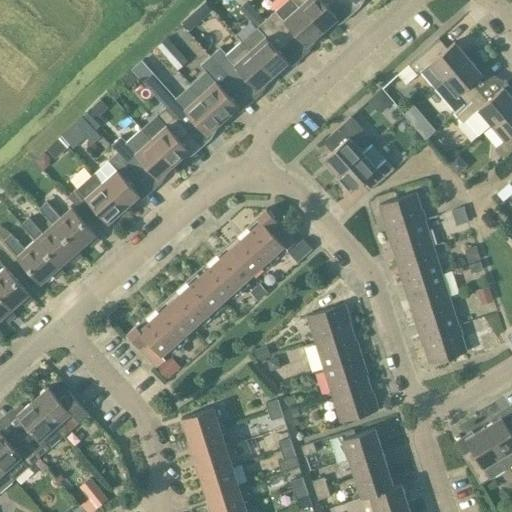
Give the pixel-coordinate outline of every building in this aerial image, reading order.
[(294,0),(286,0),(266,18),(288,43),(297,35),(306,45),(321,31),(294,0)] [(335,0),(294,0),(321,31),(337,17),(328,7),(335,0)] [(241,40),(272,75),(288,61),(279,51),(288,43),(266,18),(241,40)] [(156,44),(175,65),(182,59),(162,38),(156,44)] [(433,87),(468,57),(454,41),(447,47),(439,38),(409,64),(417,73),(419,71),(433,87)] [(211,56),(216,62),(238,87),(247,79),(256,89),(272,75),(241,40),(226,54),(221,48),(211,56)] [(454,112),(480,91),(472,82),(482,73),(468,57),(433,87),(454,112)] [(191,85),(222,119),(238,105),(229,95),(238,87),(216,62),(206,71),(191,85)] [(191,85),(166,107),(189,132),(198,124),(206,133),(222,119),(191,85)] [(479,134),(491,124),(511,107),(511,96),(503,86),(487,99),(480,91),(454,112),(462,122),(466,119),(479,134)] [(377,109),(390,100),(382,89),(369,98),(377,109)] [(412,102),(401,112),(423,138),(434,128),(412,102)] [(142,129),(150,138),(173,163),(189,149),(180,140),(189,132),(166,107),(142,129)] [(511,107),(491,124),(505,140),(495,148),(503,157),(511,150),(511,107)] [(90,143),(99,135),(80,114),(58,132),(71,146),(83,135),(90,143)] [(362,152),(351,139),(363,129),(351,115),(325,138),(325,143),(332,151),(323,158),(337,174),(362,152)] [(173,163),(150,138),(142,129),(127,142),(122,136),(112,145),(117,151),(139,176),(148,168),(157,178),(173,163)] [(372,143),(362,152),(337,174),(351,190),(361,182),(369,191),(394,168),(372,143)] [(117,151),(93,173),(123,208),(139,194),(130,184),(139,176),(117,151)] [(123,208),(93,173),(77,187),(68,195),(90,220),(99,212),(108,222),(123,208)] [(385,224),(422,212),(416,192),(379,204),(385,224)] [(53,223),(77,249),(87,240),(92,246),(100,239),(95,233),(71,206),(60,216),(47,201),(39,208),(53,223)] [(283,245),(287,249),(296,241),(266,208),(257,216),(260,220),(230,247),(139,329),(136,325),(127,333),(156,366),(165,359),(161,354),(253,272),(283,245)] [(429,232),(422,212),(385,224),(392,243),(429,232)] [(82,255),(77,249),(53,223),(43,232),(29,217),(21,224),(35,239),(59,265),(69,256),(74,262),(82,255)] [(435,251),(429,232),(392,243),(398,263),(435,251)] [(64,271),(59,265),(35,239),(25,248),(11,233),(3,240),(17,255),(41,282),(51,272),(56,278),(64,271)] [(441,271),(435,251),(398,263),(404,283),(441,271)] [(0,297),(10,309),(20,300),(25,305),(33,298),(28,293),(29,293),(5,266),(0,269),(0,297)] [(448,294),(441,271),(404,283),(411,305),(448,294)] [(454,311),(448,294),(411,305),(417,323),(454,311)] [(15,314),(10,309),(0,297),(0,318),(3,316),(8,321),(15,314)] [(315,341),(352,329),(344,303),(307,315),(315,341)] [(454,311),(417,323),(423,343),(460,331),(454,311)] [(324,368),(361,356),(352,329),(315,341),(324,368)] [(467,351),(460,331),(423,343),(430,363),(467,351)] [(332,394),(369,383),(361,356),(324,368),(332,394)] [(369,383),(332,394),(341,421),(378,409),(369,383)] [(32,400),(63,435),(88,413),(66,388),(57,396),(48,386),(32,400)] [(300,465),(278,398),(265,402),(283,458),(278,460),(282,470),(300,465)] [(16,432),(38,457),(63,435),(32,400),(16,414),(25,424),(16,432)] [(188,437),(220,427),(213,406),(181,417),(188,437)] [(302,417),(298,406),(289,409),(293,420),(302,417)] [(502,416),(484,427),(508,467),(511,464),(511,424),(508,427),(502,416)] [(194,456),(226,446),(220,427),(188,437),(194,456)] [(349,457),(381,447),(375,427),(342,437),(349,457)] [(508,467),(484,427),(465,438),(472,449),(462,455),(479,483),(490,477),(508,467)] [(0,462),(14,479),(38,457),(16,432),(8,440),(0,431),(0,462)] [(317,451),(313,441),(300,445),(304,455),(317,451)] [(200,476),(232,466),(226,446),(194,456),(200,476)] [(355,476),(387,466),(381,447),(349,457),(355,476)] [(14,479),(0,462),(0,491),(14,479)] [(206,495),(238,485),(232,466),(200,476),(206,495)] [(394,487),(393,485),(387,466),(355,476),(361,497),(370,494),(394,487)] [(93,475),(73,487),(87,509),(107,497),(93,475)] [(296,497),(309,493),(303,476),(290,480),(296,497)] [(315,489),(327,486),(324,476),(312,480),(315,489)] [(375,511),(377,511),(407,503),(401,483),(393,485),(394,487),(370,494),(375,511)] [(211,511),(220,511),(245,504),(238,485),(206,495),(211,511)] [(327,486),(315,489),(319,499),(331,495),(327,486)] [(410,511),(407,503),(377,511),(410,511)]
